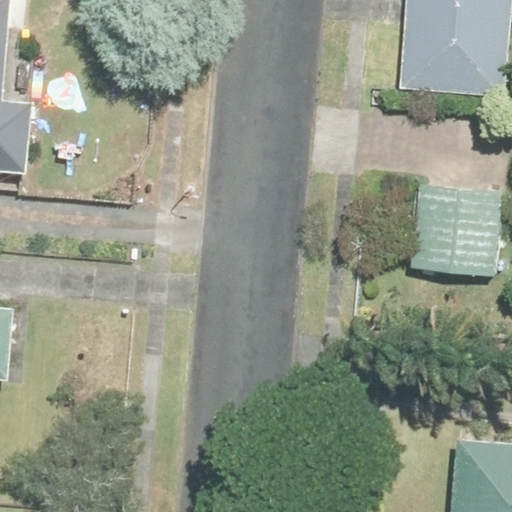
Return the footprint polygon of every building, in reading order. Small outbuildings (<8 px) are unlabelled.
[(23,0),(20,0),(0,0),(0,173),(39,178),(46,106),(13,103),(23,0)] [(511,0),(415,0),(410,91),(511,97),(511,0)] [(505,200),(419,195),(415,272),(501,278),(505,200)] [(26,313),(0,311),(0,383),(20,385),(26,313)] [(511,511),(511,440),(464,439),(460,511),(511,511)]
